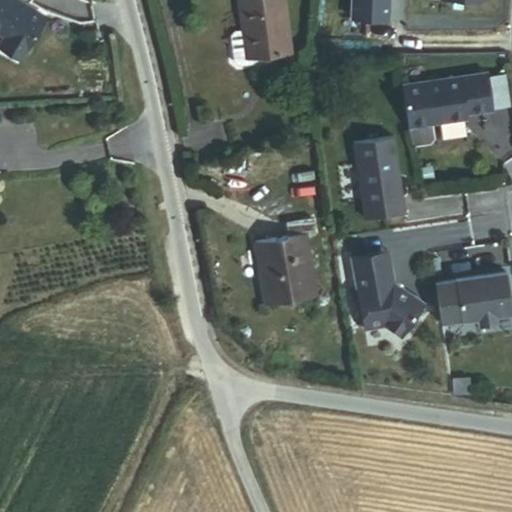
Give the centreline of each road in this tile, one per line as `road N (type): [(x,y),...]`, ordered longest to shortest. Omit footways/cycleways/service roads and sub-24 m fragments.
road 1 (residential): [(129,0),(215,384)]
road 2 (residential): [(215,384),(511,425)]
road 3 (unclassified): [(215,384),(264,511)]
